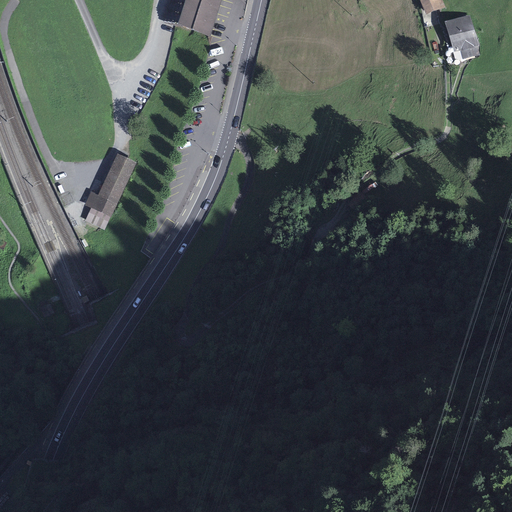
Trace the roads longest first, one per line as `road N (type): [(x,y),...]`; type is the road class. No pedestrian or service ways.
road 1 (track): [(434,18),(447,55),(444,136),(392,159),(359,188),(296,271),(253,290),(190,338),(179,331),(249,176),(248,156),(228,138)]
road 2 (primary): [(261,0),(213,182),(72,416),(37,511)]
